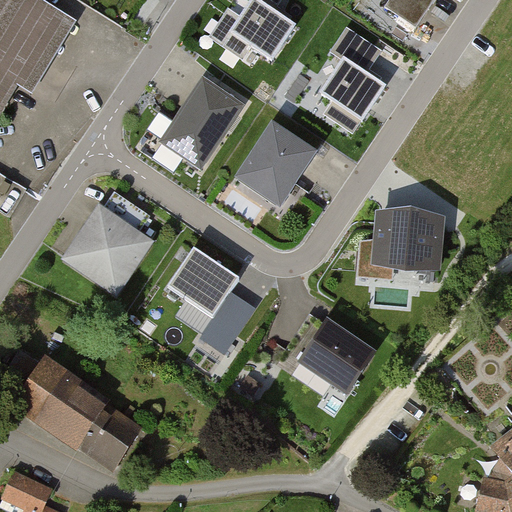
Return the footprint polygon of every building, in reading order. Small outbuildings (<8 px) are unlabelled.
[(71,28),(26,0),(0,0),(0,115),(16,90),(28,97),(71,28)] [(252,0),(255,1),(232,36),(273,63),(296,29),(273,13),(281,0),(252,0)] [(439,0),(393,0),(389,7),(421,28),(439,0)] [(344,63),(322,94),(362,122),(385,89),(379,85),(383,80),(371,71),(383,54),(348,30),(331,54),(344,63)] [(241,109),(204,84),(164,143),(201,168),(241,109)] [(275,131),(242,179),(279,204),(312,157),(275,131)] [(0,212),(10,219),(27,192),(0,175),(0,212)] [(151,218),(113,193),(67,261),(116,294),(150,244),(138,236),(151,218)] [(441,221),(381,216),(377,266),(437,271),(441,221)] [(240,282),(195,251),(169,289),(214,320),(240,282)] [(375,356),(317,316),(291,354),(348,394),(375,356)] [(233,345),(209,329),(202,339),(227,355),(233,345)] [(87,384),(53,361),(21,408),(117,473),(147,430),(85,388),(87,384)] [(511,511),(511,438),(498,449),(508,462),(496,481),(491,479),(481,511),(511,511)] [(56,490),(20,475),(4,511),(59,511),(48,507),(56,490)]
